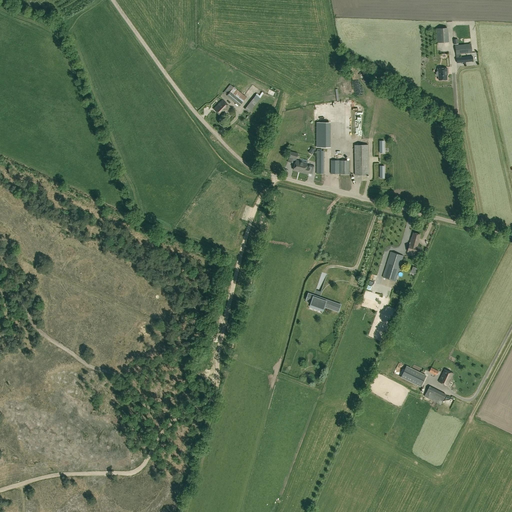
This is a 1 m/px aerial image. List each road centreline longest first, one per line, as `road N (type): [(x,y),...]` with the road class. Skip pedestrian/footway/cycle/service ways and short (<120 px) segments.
road 1 (unclassified): [(478,228),(248,166),(195,113),(113,0)]
road 2 (track): [(218,387),(217,351),(237,262),(258,200),(276,176)]
road 3 (unclassified): [(478,228),(455,86)]
